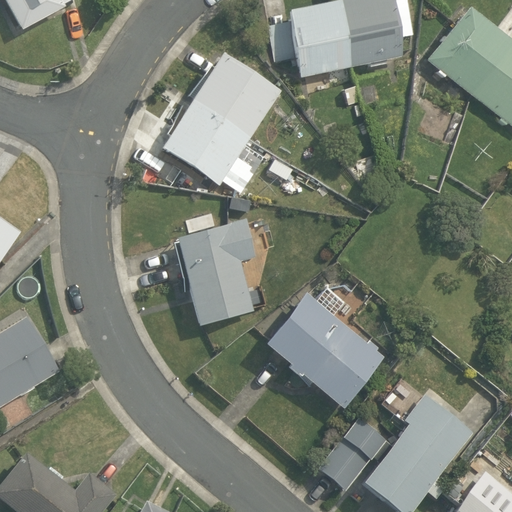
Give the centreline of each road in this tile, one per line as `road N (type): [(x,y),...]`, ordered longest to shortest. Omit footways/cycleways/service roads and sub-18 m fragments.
road 1 (residential): [(282,511),(191,442),(141,387),(118,347),(91,278),(91,140)]
road 2 (residential): [(91,140),(174,34),(227,0)]
